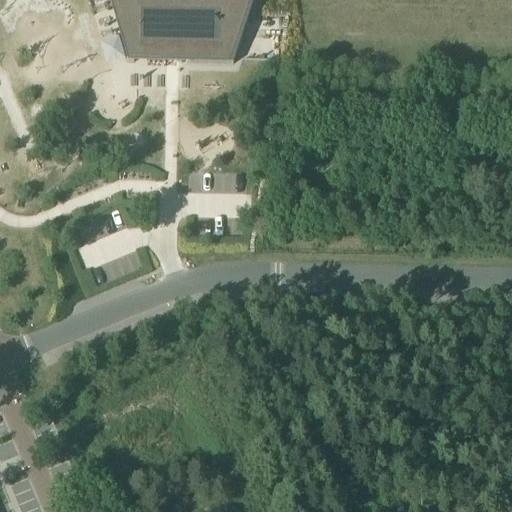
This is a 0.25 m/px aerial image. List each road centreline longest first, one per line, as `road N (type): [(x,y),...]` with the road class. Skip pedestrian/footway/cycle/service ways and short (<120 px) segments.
road 1 (unclassified): [(511,280),(204,280),(0,360)]
road 2 (residential): [(53,511),(0,383)]
